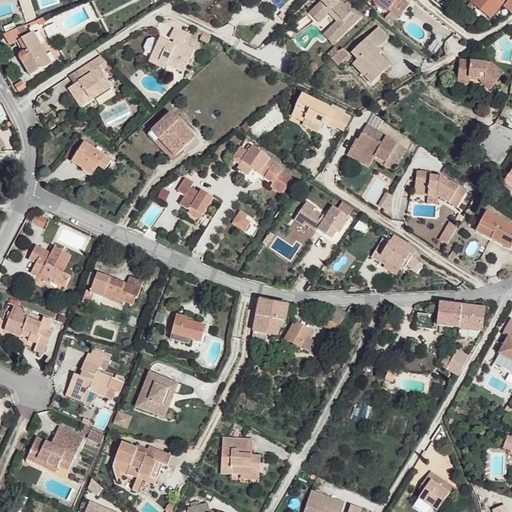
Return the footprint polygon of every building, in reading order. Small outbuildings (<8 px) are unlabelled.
[(342,22),(325,38),(332,45),(361,18),(347,3),(343,6),(337,0),(323,0),(310,13),(316,19),(328,8),(342,22)] [(376,0),(396,14),(399,10),(403,13),(409,4),(405,1),(403,0),(376,0)] [(506,0),(469,0),(472,2),(468,6),(471,9),(474,4),(492,18),(506,0)] [(323,35),(325,38),(342,22),(328,8),(316,19),(319,22),(329,14),(337,22),(323,35)] [(323,31),(334,24),(329,16),(318,24),(323,31)] [(359,59),(357,61),(370,74),(367,77),(373,83),(385,71),(382,67),(388,62),(380,54),(382,50),(379,47),(390,37),(380,27),(353,53),(359,59)] [(17,29),(4,34),(10,46),(17,42),(20,40),(23,38),(17,29)] [(152,54),(151,56),(166,64),(168,61),(175,65),(173,67),(184,72),(194,49),(183,43),(187,35),(174,30),(170,38),(174,40),(178,41),(176,45),(172,44),(160,38),(152,54)] [(34,33),(23,38),(20,40),(25,51),(22,52),(20,53),(19,56),(19,58),(20,60),(21,62),(22,62),(24,63),(31,77),(52,64),(34,33)] [(146,52),(152,54),(159,41),(153,38),(148,40),(145,47),(146,52)] [(342,41),(334,48),(339,53),(345,47),(346,46),(342,41)] [(339,53),(334,58),(339,64),(350,53),(345,47),(339,53)] [(101,55),(89,63),(94,71),(81,80),(68,88),(78,102),(89,94),(91,96),(103,88),(105,91),(113,85),(102,69),(109,64),(101,55)] [(166,64),(151,56),(149,61),(164,69),(166,64)] [(461,60),(459,77),(470,78),(481,80),(483,81),(482,82),(491,90),(505,72),(493,63),(461,60)] [(370,74),(357,61),(354,64),(367,77),(370,74)] [(391,66),(388,62),(382,67),(385,71),(391,66)] [(89,63),(76,72),(81,80),(94,71),(89,63)] [(21,82),(15,86),(19,92),(26,88),(21,82)] [(89,94),(78,102),(81,107),(105,91),(103,88),(91,96),(89,94)] [(295,91),(287,106),(300,112),(299,115),(321,127),(323,123),(336,129),(337,127),(344,130),(350,118),(343,115),(331,108),(295,91)] [(333,105),(331,108),(343,115),(344,111),(333,105)] [(300,112),(287,106),(284,112),(297,119),(299,115),(300,112)] [(169,149),(175,156),(195,138),(171,113),(152,131),(152,132),(163,143),(165,140),(171,146),(169,149)] [(318,135),(321,127),(299,115),(297,119),(295,123),(318,135)] [(354,140),(350,147),(360,152),(357,158),(368,165),(371,159),(374,156),(385,161),(382,165),(392,171),(405,148),(384,137),(385,135),(366,125),(356,141),(354,140)] [(174,157),(175,156),(169,149),(171,146),(165,140),(163,143),(152,132),(148,135),(159,146),(161,144),(174,157)] [(72,161),(83,168),(84,166),(94,172),(98,166),(105,170),(112,159),(84,142),(72,161)] [(233,159),(241,165),(243,160),(253,167),(261,172),(265,175),(271,167),(266,164),(269,161),(271,158),(254,146),(249,152),(241,146),(233,159)] [(360,152),(350,147),(346,155),(355,161),(357,158),(360,152)] [(371,159),(382,165),(385,161),(374,156),(371,159)] [(243,160),(241,165),(239,166),(249,173),(253,167),(243,160)] [(293,179),(269,161),(266,164),(271,167),(265,175),(265,176),(273,181),(271,186),(282,194),(293,179)] [(84,166),(83,168),(82,169),(92,175),(94,172),(84,166)] [(414,193),(438,196),(440,178),(431,177),(431,173),(417,171),(414,193)] [(181,205),(190,210),(192,208),(204,215),(214,198),(202,190),(200,193),(192,188),(195,183),(187,178),(179,192),(186,196),(181,205)] [(440,178),(438,196),(457,208),(466,193),(459,188),(460,185),(452,180),(450,183),(440,178)] [(212,184),(207,192),(214,196),(218,188),(212,184)] [(382,198),(388,201),(392,193),(387,190),(382,198)] [(378,204),(383,208),(388,201),(382,198),(378,204)] [(347,216),(353,209),(343,202),(338,210),(333,207),(326,218),(316,211),(317,209),(308,202),(295,220),(304,227),(306,225),(314,230),(315,228),(331,240),(336,233),(338,234),(349,218),(347,216)] [(192,208),(190,210),(189,212),(201,220),(204,215),(192,208)] [(231,221),(243,230),(249,222),(242,218),(246,213),(239,209),(231,221)] [(511,248),(511,224),(488,212),(477,231),(511,249),(511,248)] [(37,224),(40,218),(33,216),(31,222),(37,224)] [(40,216),(40,218),(37,224),(37,227),(43,229),(47,219),(40,216)] [(452,225),(442,243),(447,246),(457,228),(452,225)] [(410,255),(412,256),(416,250),(394,236),(390,242),(384,238),(376,252),(402,268),(406,261),(410,255)] [(31,274),(39,278),(40,274),(49,278),(64,286),(68,277),(61,273),(69,255),(54,248),(51,254),(36,247),(29,261),(35,264),(31,274)] [(103,297),(110,279),(97,274),(91,293),(103,297)] [(126,284),(110,279),(103,297),(116,303),(117,300),(132,305),(135,297),(138,297),(144,281),(138,279),(137,281),(129,277),(126,284)] [(283,306),(260,301),(253,339),(266,342),(268,333),(277,335),(279,328),(281,320),(286,321),(288,307),(283,306)] [(438,316),(430,315),(428,330),(436,331),(437,326),(460,329),(482,331),(483,331),(486,309),(440,303),(438,316)] [(14,306),(8,321),(13,324),(19,309),(14,306)] [(337,308),(334,309),(323,328),(336,334),(347,313),(337,308)] [(13,324),(8,321),(4,331),(20,337),(21,335),(23,330),(31,333),(28,337),(28,340),(37,344),(40,337),(48,340),(52,331),(49,329),(52,321),(44,318),(41,323),(28,318),(30,312),(19,309),(13,324)] [(428,330),(430,315),(418,313),(416,328),(428,330)] [(177,315),(173,335),(191,340),(202,343),(207,325),(187,320),(188,317),(177,315)] [(311,330),(295,322),(285,339),(309,352),(314,342),(307,338),(311,330)] [(391,325),(384,323),(381,333),(387,336),(391,325)] [(511,328),(510,327),(505,336),(510,339),(501,355),(511,361),(511,328)] [(477,339),(482,331),(460,329),(459,337),(477,339)] [(191,340),(173,335),(172,339),(190,344),(191,340)] [(40,337),(37,344),(34,351),(43,355),(48,340),(40,337)] [(469,357),(457,350),(446,370),(459,376),(469,357)] [(102,360),(88,354),(81,371),(83,372),(81,377),(74,374),(70,382),(76,385),(73,393),(81,397),(79,402),(84,403),(89,391),(104,397),(112,378),(97,372),(102,360)] [(395,373),(387,370),(384,378),(392,381),(395,373)] [(166,388),(170,380),(149,372),(140,396),(143,397),(139,408),(159,417),(163,406),(161,404),(163,400),(166,400),(170,390),(166,388)] [(123,382),(112,378),(104,397),(112,400),(115,390),(119,391),(123,382)] [(178,384),(170,380),(166,388),(170,390),(166,400),(163,400),(161,404),(163,406),(159,417),(164,419),(178,384)] [(76,385),(70,382),(65,396),(79,402),(81,397),(73,393),(76,385)] [(115,412),(112,425),(127,429),(131,416),(115,412)] [(46,463),(45,467),(56,473),(60,466),(69,470),(84,439),(60,428),(55,438),(60,440),(57,447),(52,445),(37,438),(31,451),(39,455),(37,459),(46,463)] [(105,435),(93,430),(91,434),(89,438),(101,443),(105,435)] [(55,438),(52,445),(57,447),(60,440),(55,438)] [(248,440),(233,439),(233,446),(223,446),(222,472),(231,472),(231,474),(252,476),(252,470),(260,470),(260,456),(253,455),(247,455),(248,440)] [(137,450),(122,443),(115,460),(131,467),(128,474),(138,478),(140,473),(158,481),(164,465),(168,467),(172,457),(150,448),(146,456),(136,452),(137,450)] [(27,459),(45,467),(46,463),(37,459),(39,455),(31,451),(27,459)] [(451,481),(432,469),(422,484),(429,488),(426,493),(439,501),(451,481)] [(260,481),(260,470),(252,470),(252,476),(231,474),(231,479),(260,481)] [(92,476),(88,484),(98,493),(103,486),(92,476)] [(326,511),(331,498),(313,492),(306,511),(326,511)] [(341,511),(345,503),(331,498),(326,511),(341,511)] [(20,511),(25,502),(17,499),(10,511),(20,511)] [(112,511),(91,503),(87,511),(112,511)] [(506,503),(494,508),(496,511),(510,511),(511,511),(506,503)]
